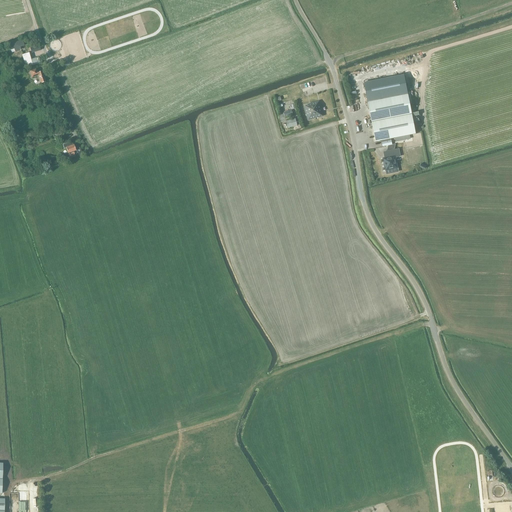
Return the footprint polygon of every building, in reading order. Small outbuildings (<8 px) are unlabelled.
[(8,44),(9,47),(10,50),(14,49),(15,52),(20,50),(19,47),(24,46),(22,41),(13,44),(12,42),(8,44)] [(26,68),(29,67),(37,64),(42,62),(41,60),(39,61),(38,58),(31,60),(29,55),(29,53),(22,55),(26,68)] [(38,76),(39,80),(40,84),(45,82),(42,71),(37,73),(36,69),(29,71),(31,78),(35,77),(38,76)] [(384,79),(364,83),(367,100),(368,105),(376,142),(381,141),(383,147),(387,146),(388,146),(392,145),(391,139),(395,138),(410,135),(415,134),(403,75),(384,79)] [(323,116),(319,101),(307,104),(308,105),(304,106),(308,121),(323,116)] [(295,119),(286,121),(288,128),(293,127),(294,127),(297,126),(295,119)] [(66,148),(67,152),(65,154),(67,159),(70,158),(75,156),(75,155),(77,153),(78,156),(79,156),(82,155),(83,155),(80,148),(79,148),(79,147),(74,148),(73,145),(72,142),(63,145),(64,148),(66,148)] [(385,159),(383,159),(385,171),(386,171),(397,168),(395,157),(399,156),(398,149),(387,151),(389,158),(385,159)]
